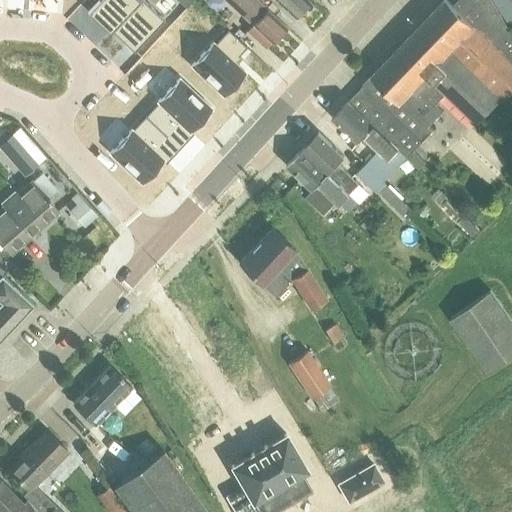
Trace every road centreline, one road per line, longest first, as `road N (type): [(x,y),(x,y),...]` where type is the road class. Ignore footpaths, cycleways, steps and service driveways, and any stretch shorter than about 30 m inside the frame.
road 1 (tertiary): [(159,244),(381,0)]
road 2 (tertiary): [(10,403),(159,244)]
road 3 (residential): [(159,244),(47,125)]
